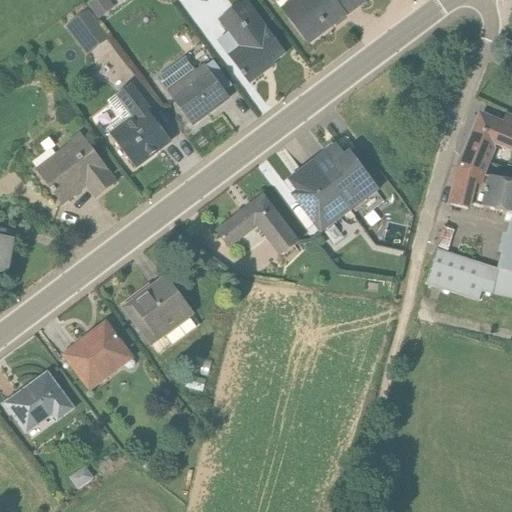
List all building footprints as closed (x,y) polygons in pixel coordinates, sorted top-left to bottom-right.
[(106,0),(92,0),(86,4),(98,19),(113,8),(106,0)] [(292,0),(280,10),(307,45),(357,7),(356,5),(363,0),(362,0),(292,0)] [(226,35),(216,42),(243,78),(244,78),(249,84),(263,73),(262,71),(284,55),(244,2),(217,22),(226,35)] [(86,10),(64,27),(85,56),(108,39),(86,10)] [(224,93),(205,67),(203,64),(194,71),(185,58),(156,79),(191,127),(229,99),(224,93)] [(205,67),(224,93),(231,87),(212,62),(205,67)] [(156,147),(167,138),(128,87),(107,103),(120,120),(105,131),(134,169),(159,151),(156,147)] [(480,116),(464,156),(489,167),(496,148),(511,154),(511,117),(506,114),(501,125),(480,116)] [(67,146),(35,171),(53,196),(54,195),(62,205),(78,193),(76,190),(84,184),(95,199),(115,184),(78,134),(66,144),(67,146)] [(156,147),(159,151),(170,142),(167,138),(156,147)] [(324,152),(311,161),(349,212),(378,191),(350,154),(345,158),(337,147),(327,155),(324,152)] [(342,203),(311,161),(298,171),(300,175),(290,182),(298,193),(293,197),(320,234),(340,218),(333,209),(342,203)] [(483,209),(490,179),(486,178),(458,171),(449,207),(450,207),(470,212),(472,206),(483,209)] [(446,255),(435,252),(425,284),(479,301),(481,293),(511,300),(511,183),(490,179),(483,209),(511,216),(511,221),(498,273),(446,255)] [(263,197),(216,233),(229,250),(256,229),(279,259),(298,244),(263,197)] [(333,209),(340,218),(349,212),(342,203),(333,209)] [(435,252),(446,255),(454,231),(443,228),(435,252)] [(0,240),(0,272),(6,274),(11,243),(0,240)] [(165,338),(172,347),(196,330),(189,320),(193,317),(165,279),(131,305),(159,342),(165,338)] [(159,342),(131,305),(123,310),(150,350),(153,348),(159,357),(172,347),(165,338),(159,342)] [(80,351),(77,347),(64,358),(91,393),(132,361),(108,329),(80,351)] [(21,396),(6,407),(28,437),(52,419),(57,425),(73,413),(47,377),(26,392),(27,394),(22,397),(21,396)] [(188,378),(185,389),(202,394),(205,383),(188,378)] [(85,469),(69,481),(78,493),(94,482),(85,469)]
